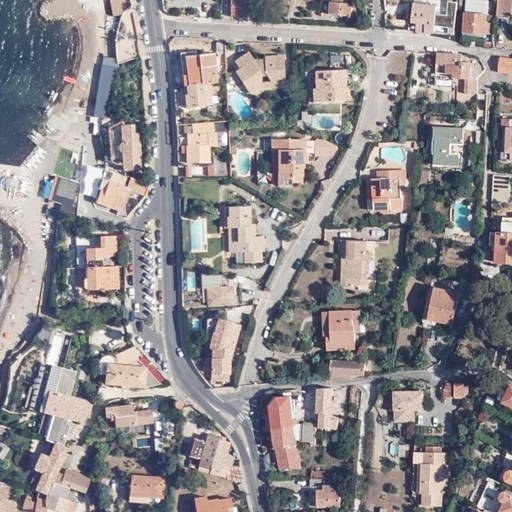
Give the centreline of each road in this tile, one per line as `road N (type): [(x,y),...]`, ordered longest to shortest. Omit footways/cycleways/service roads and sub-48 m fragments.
road 1 (residential): [(252,378),(265,315),(372,119),(382,37)]
road 2 (tertiary): [(155,28),(173,344),(189,382)]
road 3 (residential): [(382,37),(155,28)]
road 4 (residential): [(435,372),(241,394)]
